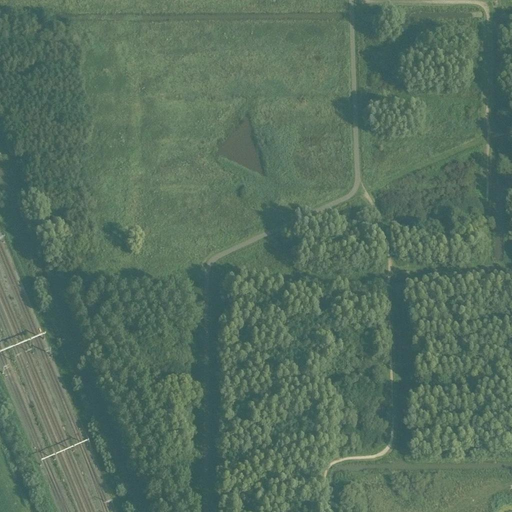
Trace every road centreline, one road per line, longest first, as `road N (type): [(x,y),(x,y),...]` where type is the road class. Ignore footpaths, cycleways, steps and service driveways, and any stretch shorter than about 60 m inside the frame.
road 1 (track): [(323,511),(327,467),(382,454),(393,437),(391,272),(380,224),(355,189)]
road 2 (track): [(206,277),(511,269)]
road 3 (track): [(487,137),(485,5),(351,1)]
road 4 (track): [(487,137),(361,191)]
road 5 (track): [(487,137),(487,267)]
